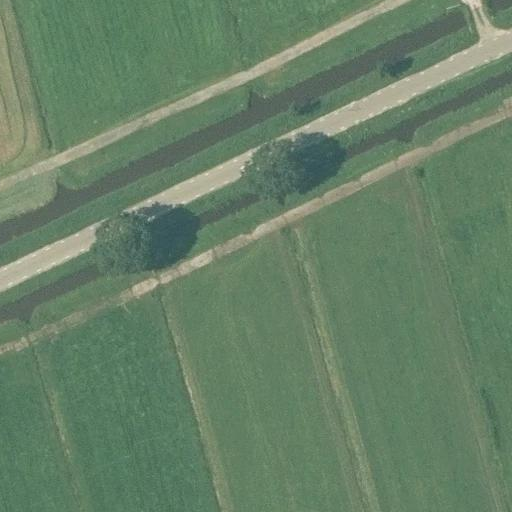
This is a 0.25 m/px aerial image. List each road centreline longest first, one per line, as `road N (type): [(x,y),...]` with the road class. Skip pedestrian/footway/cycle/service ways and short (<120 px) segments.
road 1 (unclassified): [(0,284),(511,45)]
road 2 (track): [(511,115),(0,346)]
road 3 (track): [(0,186),(399,0)]
